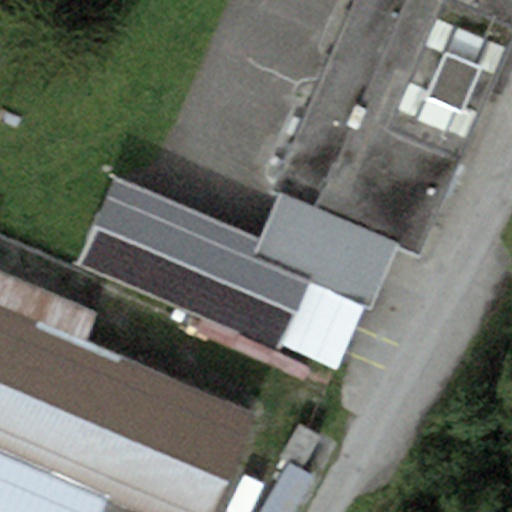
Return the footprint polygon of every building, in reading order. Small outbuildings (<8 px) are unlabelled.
[(511,13),(511,0),(363,0),(274,201),(391,253),(403,258),(511,13)] [(116,177),(78,266),(336,375),(367,308),(249,256),(257,237),(116,177)] [(274,201),(257,237),(249,256),(367,308),(391,253),(274,201)] [(87,342),(0,306),(0,511),(213,511),(263,419),(87,342)] [(279,457),(289,462),(317,477),(336,443),(298,422),(279,457)] [(288,462),(259,511),(296,511),(317,477),(289,462),(288,462)]
